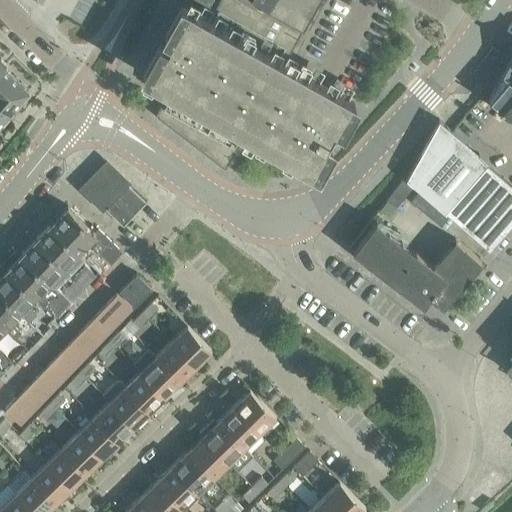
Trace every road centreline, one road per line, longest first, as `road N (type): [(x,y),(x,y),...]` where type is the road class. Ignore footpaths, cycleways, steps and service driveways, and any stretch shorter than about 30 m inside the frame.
road 1 (tertiary): [(280,217),(307,210),(356,171),(480,29)]
road 2 (residential): [(90,511),(249,344)]
road 3 (tertiary): [(280,217),(228,209),(114,124),(86,120)]
road 4 (residential): [(439,374),(298,267)]
road 5 (residential): [(418,508),(459,450),(457,417),(439,374)]
road 6 (residential): [(86,120),(36,42),(0,4)]
road 7 (tertiary): [(0,212),(53,141),(86,120)]
